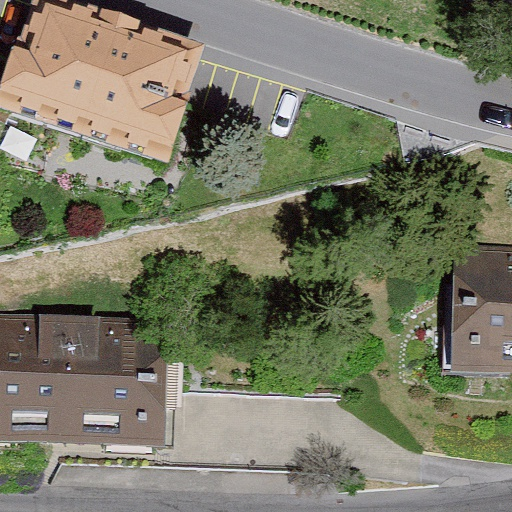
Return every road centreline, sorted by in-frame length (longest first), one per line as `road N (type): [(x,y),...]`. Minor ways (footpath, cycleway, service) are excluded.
road 1 (unclassified): [(511,114),(164,0)]
road 2 (unclassified): [(0,502),(182,511)]
